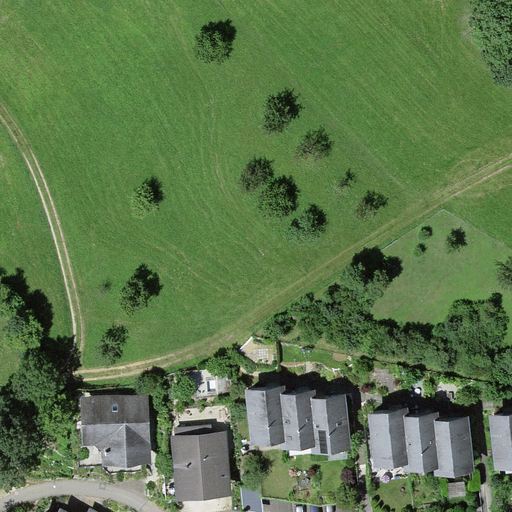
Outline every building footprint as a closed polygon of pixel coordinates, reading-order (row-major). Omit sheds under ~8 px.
[(309,387),(279,391),(278,386),(248,390),(254,440),(261,439),(284,436),(285,442),(291,441),(315,438),(316,443),(322,443),(346,440),(339,389),(309,393),(309,387)] [(151,401),(99,404),(101,445),(123,444),(124,468),(154,466),(151,401)] [(403,413),(402,407),(374,409),(378,458),(385,457),(406,456),(406,460),(412,459),(437,457),(437,463),(445,462),(467,460),(463,415),(433,418),(433,411),(403,413)] [(510,458),(511,457),(511,413),(495,415),(499,459),(510,458)] [(232,494),(227,432),(170,436),(175,499),(232,494)]
